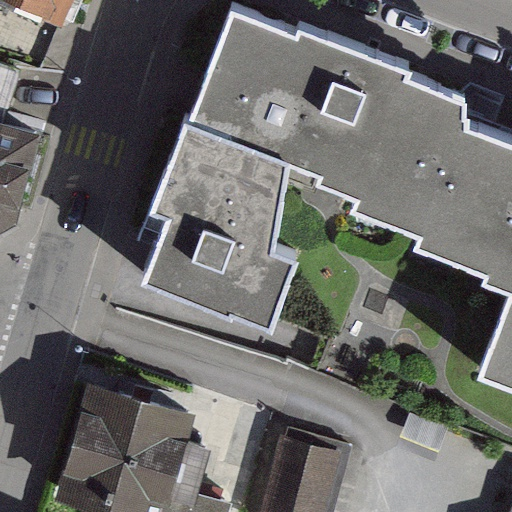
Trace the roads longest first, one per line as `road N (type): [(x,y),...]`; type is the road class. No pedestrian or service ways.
road 1 (residential): [(139,0),(55,305)]
road 2 (residential): [(55,305),(0,494)]
